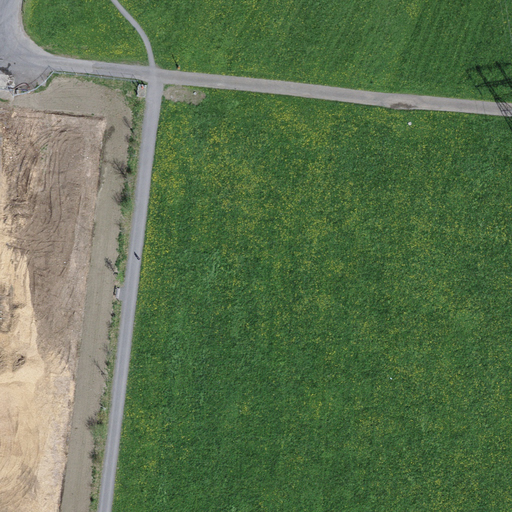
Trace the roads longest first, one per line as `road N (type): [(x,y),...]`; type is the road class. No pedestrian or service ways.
road 1 (track): [(0,51),(110,74),(511,115)]
road 2 (track): [(151,78),(101,511)]
